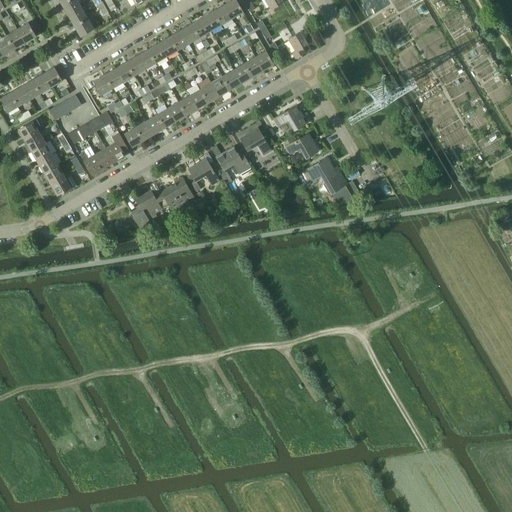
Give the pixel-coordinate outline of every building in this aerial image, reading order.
[(66,0),(61,4),(67,14),(80,7),(76,0),(66,0)] [(97,4),(100,10),(105,7),(100,0),(95,0),(94,1),(97,4)] [(235,0),(231,0),(224,5),(232,18),(243,12),(235,0)] [(113,3),(107,6),(110,11),(116,8),(113,3)] [(19,10),(16,4),(11,8),(14,13),(19,10)] [(224,5),(213,11),(221,24),(232,18),(224,5)] [(67,14),(74,25),(87,18),(80,7),(67,14)] [(213,11),(202,17),(210,31),(221,24),(213,11)] [(202,17),(191,24),(199,37),(210,31),(202,17)] [(87,18),(74,25),(80,36),(93,29),(87,18)] [(28,22),(17,29),(25,42),(35,36),(28,22)] [(191,24),(180,30),(188,44),(199,37),(191,24)] [(244,28),(248,33),(254,30),(250,24),(244,28)] [(17,29),(6,35),(14,49),(25,42),(17,29)] [(180,30),(169,36),(177,50),(188,44),(180,30)] [(255,32),(244,38),(247,43),(258,37),(255,32)] [(302,32),(288,40),(295,51),(292,53),(294,58),(305,52),(302,48),(309,43),(302,32)] [(234,34),(228,37),(232,43),(237,40),(234,34)] [(6,35),(0,38),(0,50),(3,55),(14,49),(6,35)] [(169,36),(158,43),(166,56),(177,50),(169,36)] [(232,43),(228,37),(223,41),(226,46),(232,43)] [(244,38),(233,44),(236,50),(247,44),(247,43),(244,38)] [(200,49),(204,47),(202,43),(202,42),(196,45),(199,50),(200,49)] [(158,43),(147,49),(155,63),(166,56),(158,43)] [(236,50),(233,44),(227,48),(230,54),(236,50)] [(212,47),(207,50),(210,56),(215,52),(215,51),(217,50),(215,46),(212,47)] [(147,49),(137,56),(144,69),(155,63),(147,49)] [(210,56),(207,50),(196,56),(199,62),(204,59),(210,56)] [(475,50),(469,54),(472,59),(478,55),(475,50)] [(266,51),(255,57),(262,70),(273,64),(266,51)] [(216,54),(211,57),(214,63),(220,60),(216,54)] [(137,56),(126,62),(134,75),(144,69),(137,56)] [(214,63),(211,57),(205,61),(208,66),(214,63)] [(255,57),(244,63),(252,77),(262,70),(255,57)] [(190,60),(185,63),(188,68),(193,65),(190,60)] [(126,62),(115,68),(123,82),(134,75),(126,62)] [(188,68),(185,63),(179,66),(182,71),(188,68)] [(244,63),(233,70),(241,83),(252,77),(244,63)] [(54,67),(43,73),(51,87),(62,80),(54,67)] [(194,67),(189,70),(192,76),(198,72),(194,67)] [(115,68),(104,75),(112,88),(123,82),(115,68)] [(192,76),(189,70),(183,74),(187,79),(192,76)] [(233,70),(222,76),(230,89),(241,83),(233,70)] [(43,73),(32,80),(40,93),(51,87),(43,73)] [(169,73),(163,76),(166,81),(172,78),(169,73)] [(112,88),(104,75),(93,81),(101,95),(112,88)] [(166,81),(163,76),(158,79),(161,84),(166,81)] [(222,76),(211,83),(219,96),(230,89),(222,76)] [(32,80),(21,86),(29,100),(40,93),(32,80)] [(173,80),(167,83),(171,88),(176,85),(173,80)] [(186,90),(191,87),(188,82),(183,85),(186,90)] [(171,88),(167,83),(162,86),(165,92),(171,88)] [(211,83),(200,89),(208,102),(219,96),(211,83)] [(147,85),(141,88),(144,94),(150,91),(147,85)] [(21,86),(10,93),(18,106),(29,100),(21,86)] [(144,94),(141,88),(135,92),(139,97),(144,94)] [(61,92),(63,97),(69,93),(67,89),(61,92)] [(200,89),(189,95),(197,109),(208,102),(200,89)] [(151,92),(146,96),(149,101),(154,98),(151,92)] [(18,106),(10,93),(0,98),(0,100),(7,113),(18,106)] [(75,95),(70,98),(76,108),(81,105),(75,95)] [(189,95),(178,102),(186,115),(197,109),(189,95)] [(149,101),(146,96),(140,99),(143,104),(149,101)] [(50,98),(44,101),(48,106),(53,103),(50,98)] [(70,98),(64,101),(70,111),(76,108),(70,98)] [(125,98),(119,101),(122,107),(128,103),(125,98)] [(48,106),(44,101),(39,104),(42,110),(48,106)] [(64,101),(59,104),(65,114),(70,111),(64,101)] [(178,102),(167,108),(175,121),(186,115),(178,102)] [(59,104),(54,107),(60,117),(65,114),(59,104)] [(129,105),(124,108),(127,114),(132,111),(129,105)] [(273,119),(277,126),(288,120),(294,130),(306,123),(296,105),(273,119)] [(60,117),(54,107),(48,110),(55,121),(60,117)] [(127,114),(124,108),(118,112),(121,117),(127,114)] [(167,108),(157,114),(164,128),(175,121),(167,108)] [(107,111),(100,116),(105,126),(113,122),(107,111)] [(157,114),(146,121),(153,134),(164,128),(157,114)] [(100,116),(94,119),(100,129),(105,126),(100,116)] [(18,129),(25,141),(39,132),(43,129),(41,125),(39,126),(36,119),(32,121),(18,129)] [(94,119),(89,122),(95,132),(100,129),(94,119)] [(146,121),(135,127),(142,140),(153,134),(146,121)] [(89,122),(84,125),(90,135),(95,132),(89,122)] [(84,125),(78,128),(84,138),(90,135),(84,125)] [(142,140),(135,127),(124,134),(132,147),(142,140)] [(78,128),(73,131),(79,141),(84,138),(78,128)] [(268,138),(266,134),(264,134),(263,132),(260,134),(257,128),(240,138),(247,150),(257,144),(263,155),(270,151),(268,146),(272,144),(268,138)] [(272,128),(266,132),(269,138),(275,134),(272,128)] [(79,141),(73,131),(68,134),(74,144),(79,141)] [(31,151),(45,143),(39,132),(25,141),(27,144),(24,146),(28,152),(31,151)] [(115,142),(105,147),(114,162),(124,155),(125,155),(122,150),(127,147),(119,133),(112,137),(115,142)] [(60,142),(63,147),(68,144),(65,139),(62,134),(57,137),(60,142)] [(307,134),(285,147),(289,153),(299,147),(306,158),(318,151),(307,134)] [(494,134),(487,137),(490,143),(497,139),(494,134)] [(31,151),(37,162),(52,154),(45,143),(31,151)] [(105,147),(94,154),(102,168),(114,162),(105,147)] [(219,162),(214,165),(219,172),(233,163),(239,173),(251,167),(241,149),(236,152),(233,147),(216,157),(219,162)] [(37,162),(44,173),(58,165),(52,154),(37,162)] [(86,154),(81,157),(83,160),(92,175),(102,168),(94,154),(88,158),(86,154)] [(76,157),(70,160),(73,164),(76,169),(81,166),(78,161),(76,157)] [(326,157),(304,171),(310,181),(320,175),(331,193),(336,202),(344,197),(347,202),(353,201),(344,185),(346,184),(336,167),(333,169),(326,157)] [(218,181),(216,177),(220,174),(219,172),(214,165),(213,161),(208,164),(205,159),(188,169),(191,174),(187,177),(196,192),(200,189),(195,180),(205,175),(211,185),(218,181)] [(44,173),(50,184),(64,175),(58,165),(44,173)] [(471,177),(467,171),(462,174),(465,180),(471,177)] [(64,175),(50,184),(57,195),(62,192),(62,193),(64,192),(65,194),(74,188),(66,174),(64,175)] [(131,212),(139,227),(149,221),(147,218),(169,205),(172,210),(190,199),(193,203),(196,202),(182,178),(174,183),(175,184),(153,196),(150,191),(138,198),(141,201),(138,203),(140,207),(135,210),(131,212)] [(196,204),(200,211),(205,208),(201,201),(196,204)] [(114,231),(111,224),(105,227),(109,234),(114,231)]
